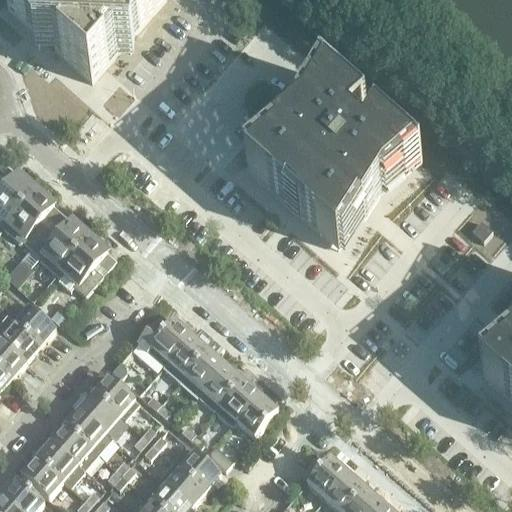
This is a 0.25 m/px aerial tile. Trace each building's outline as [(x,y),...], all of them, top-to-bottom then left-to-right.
[(54,54),(62,61),(92,87),(120,56),(138,35),(166,3),(163,0),(18,0),(7,13),(37,38),(45,46),(49,42),(58,50),(55,53),(54,54)] [(137,57),(138,35),(120,56),(137,57)] [(37,38),(36,52),(55,53),(58,50),(49,42),(45,46),(37,38)] [(300,222),(339,255),(341,254),(362,221),(365,223),(385,192),(418,165),(328,86),(295,137),(251,174),(250,173),(248,175),(287,210),(285,211),(299,224),(300,222)] [(0,230),(3,233),(37,195),(19,180),(5,195),(0,191),(0,220),(4,224),(0,229),(0,230)] [(32,255),(49,235),(41,227),(55,211),(37,195),(3,233),(21,249),(23,247),(32,255)] [(57,280),(90,242),(72,226),(58,242),(49,235),(32,255),(41,263),(39,265),(57,280)] [(493,238),(482,227),(472,238),(484,248),(493,238)] [(75,293),(86,303),(104,282),(94,274),(108,258),(90,242),(57,280),(61,284),(59,286),(71,296),(75,293)] [(22,266),(6,283),(18,294),(34,276),(22,266)] [(60,311),(50,322),(61,331),(70,320),(69,319),(65,316),(60,311)] [(15,330),(42,353),(57,336),(30,313),(15,330)] [(0,332),(0,345),(1,346),(28,369),(42,353),(15,330),(8,324),(0,332)] [(138,348),(165,372),(195,338),(185,329),(182,332),(175,325),(164,338),(154,330),(138,348)] [(164,374),(181,389),(210,356),(203,350),(205,347),(195,338),(165,372),(164,374)] [(0,346),(0,374),(13,386),(28,369),(1,346),(0,346)] [(198,404),(199,402),(229,368),(219,359),(216,362),(210,356),(181,389),(198,404)] [(511,357),(485,380),(483,382),(511,407),(511,357)] [(120,368),(113,377),(121,385),(127,379),(126,373),(120,368)] [(199,402),(216,417),(244,386),(237,380),(239,377),(229,368),(199,402)] [(0,400),(13,386),(0,374),(0,400)] [(95,399),(121,423),(126,427),(141,410),(110,382),(95,399)] [(234,432),(237,428),(263,398),(253,389),(251,392),(244,386),(216,417),(234,432)] [(263,398),(237,428),(255,443),(279,417),(271,410),(274,407),(263,398)] [(80,415),(107,439),(121,423),(95,399),(80,415)] [(147,408),(157,416),(162,410),(153,402),(147,408)] [(157,416),(166,424),(171,418),(162,410),(157,416)] [(66,432),(99,461),(114,445),(107,439),(80,415),(66,432)] [(52,448),(78,472),(85,477),(99,461),(66,432),(52,448)] [(182,438),(191,446),(196,440),(187,432),(182,438)] [(151,433),(142,442),(148,447),(156,438),(151,433)] [(191,446),(200,454),(205,448),(196,440),(191,446)] [(134,451),(140,456),(148,447),(142,442),(134,451)] [(153,451),(159,456),(167,447),(161,442),(153,451)] [(37,464),(64,488),(78,472),(52,448),(37,464)] [(145,460),(151,466),(159,456),(153,451),(145,460)] [(173,468),(181,475),(207,498),(222,481),(188,451),(173,468)] [(216,452),(208,461),(226,477),(234,468),(216,452)] [(308,490),(325,506),(351,476),(341,467),(339,470),(331,463),(308,490)] [(22,481),(49,505),(64,488),(37,464),(22,481)] [(116,476),(122,482),(130,472),(124,467),(116,476)] [(130,472),(122,482),(128,487),(136,478),(130,472)] [(181,475),(166,491),(190,511),(195,511),(207,498),(181,475)] [(108,485),(114,491),(122,482),(116,476),(108,485)] [(325,506),(332,511),(350,511),(366,494),(359,488),(362,485),(351,476),(325,506)] [(114,491),(116,493),(120,496),(128,487),(122,482),(114,491)] [(144,501),(152,507),(157,511),(190,511),(166,491),(159,484),(144,501)] [(4,503),(14,511),(42,511),(45,509),(18,486),(4,503)] [(350,511),(380,511),(386,506),(375,497),(373,500),(366,494),(350,511)] [(85,507),(91,511),(100,503),(93,497),(85,507)] [(0,506),(0,511),(14,511),(4,503),(0,506)]
